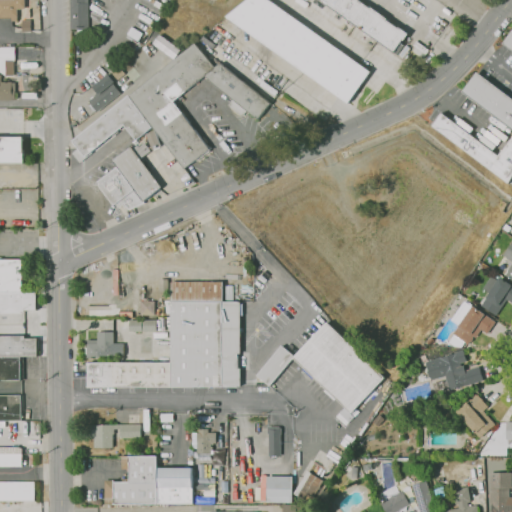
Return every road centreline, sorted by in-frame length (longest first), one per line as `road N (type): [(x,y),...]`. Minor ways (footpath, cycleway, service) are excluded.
road 1 (tertiary): [(59,265),(438,88),(511,0)]
road 2 (residential): [(59,265),(51,0)]
road 3 (tertiary): [(59,265),(61,511)]
